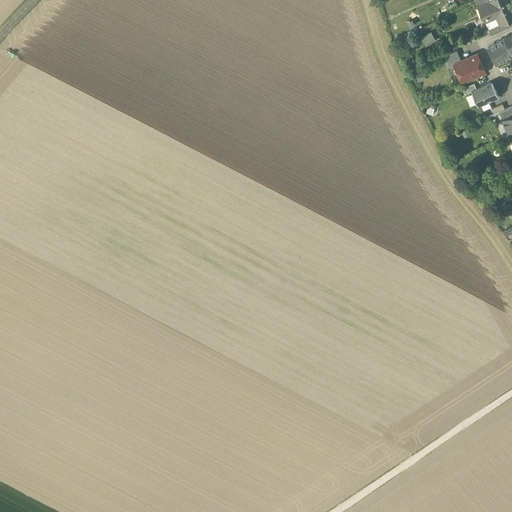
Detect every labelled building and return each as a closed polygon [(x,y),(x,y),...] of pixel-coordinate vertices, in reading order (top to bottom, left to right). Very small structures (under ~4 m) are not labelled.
[(511,7),(508,0),(490,0),(490,1),(481,6),(481,7),(485,16),(486,16),(486,17),(487,17),(487,15),(494,12),(500,23),(500,24),(510,20),(511,18),(511,7)] [(494,12),(487,15),(487,17),(486,17),(486,16),(485,16),(481,7),(478,8),(482,16),(474,20),(479,31),(487,27),(488,29),(500,23),(494,12)] [(510,20),(500,24),(500,23),(488,29),(491,35),(511,25),(511,24),(510,20)] [(511,54),(504,39),(487,48),(496,64),(511,54)] [(413,62),(407,49),(402,51),(407,64),(413,62)] [(456,51),(443,57),(448,67),(456,64),(461,62),(456,51)] [(461,62),(456,64),(463,81),(484,72),(477,55),(461,62)] [(474,83),(462,88),(464,94),(471,92),(471,91),(476,89),(474,83)] [(476,89),(471,91),(471,92),(478,107),(499,97),(495,90),(493,91),(490,83),(476,89)] [(502,104),(491,109),(494,114),(499,112),(505,109),(502,104)] [(511,106),(505,109),(499,112),(503,120),(511,115),(511,106)] [(511,115),(503,120),(509,135),(511,133),(511,115)] [(511,231),(511,225),(508,217),(498,222),(505,235),(511,231)]
